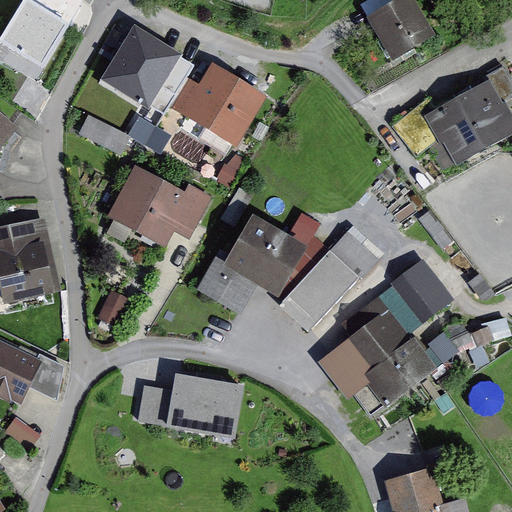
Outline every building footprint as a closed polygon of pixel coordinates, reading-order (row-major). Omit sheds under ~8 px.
[(372,19),(369,21),(395,65),(438,40),(414,0),(377,0),(365,7),(372,19)] [(138,23),(106,77),(154,106),(187,53),(138,23)] [(186,77),(168,105),(238,149),(269,101),(215,66),(202,87),(186,77)] [(433,99),(395,130),(420,159),(440,142),(443,147),(446,145),(460,170),(511,140),(511,108),(511,107),(507,109),(493,83),(443,111),(433,99)] [(102,98),(82,136),(125,158),(134,139),(152,148),(162,129),(102,98)] [(0,99),(0,161),(1,162),(30,122),(0,99)] [(136,170),(109,221),(168,252),(177,235),(192,242),(214,200),(189,187),(185,196),(136,170)] [(54,216),(0,227),(0,260),(6,259),(15,301),(70,289),(54,216)] [(223,251),(200,293),(243,317),(257,291),(279,303),(308,252),(252,221),(232,256),(223,251)] [(356,228),(326,263),(351,285),(358,277),(364,282),(387,255),(366,236),(356,228)] [(355,338),(322,364),(352,403),(371,389),(388,412),(440,372),(413,337),(459,301),(428,260),(394,286),(396,288),(346,327),(355,338)] [(113,321),(127,301),(116,293),(101,313),(113,321)] [(308,296),(288,313),(309,336),(328,320),(308,296)] [(440,364),(476,346),(465,322),(428,340),(440,364)] [(0,333),(0,391),(19,401),(21,397),(32,403),(53,359),(0,333)] [(246,388),(176,376),(167,427),(237,439),(246,388)] [(33,448),(42,435),(17,418),(8,431),(33,448)] [(437,465),(388,478),(397,511),(474,511),(470,496),(447,502),(437,465)] [(0,483),(0,511),(10,511),(16,509),(0,483)]
